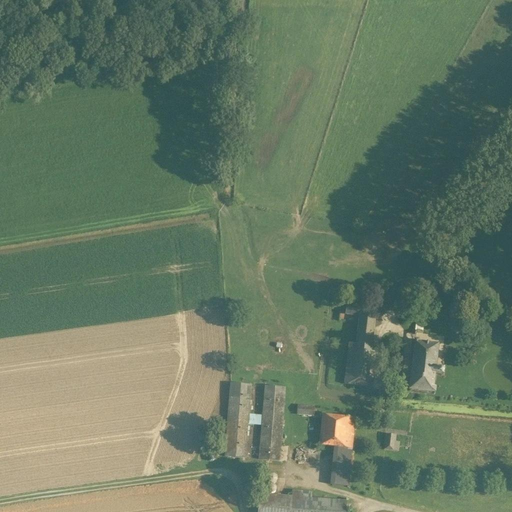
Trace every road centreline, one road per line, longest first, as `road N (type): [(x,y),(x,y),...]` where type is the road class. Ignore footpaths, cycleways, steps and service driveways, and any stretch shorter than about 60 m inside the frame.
road 1 (track): [(0,503),(220,472),(232,479),(245,511)]
road 2 (track): [(373,500),(385,376)]
